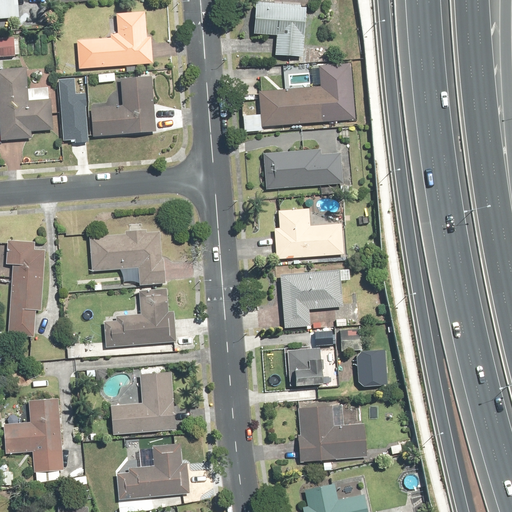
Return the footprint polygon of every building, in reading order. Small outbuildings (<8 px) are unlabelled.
[(0,0),(0,19),(22,19),(21,0),(0,0)] [(311,3),(264,0),(257,0),(255,34),(278,35),(277,54),(307,56),(311,3)] [(79,38),(81,69),(158,64),(156,35),(149,35),(148,9),(118,10),(119,35),(79,38)] [(0,35),(0,56),(18,56),(18,35),(0,35)] [(321,84),(260,88),(262,124),(356,117),(352,62),(320,64),(321,84)] [(29,66),(0,66),(0,139),(33,138),(33,130),(55,129),(54,97),(30,98),(29,66)] [(92,106),(95,136),(159,131),(155,73),(121,76),(123,104),(92,106)] [(60,77),(64,138),(75,137),(75,141),(88,140),(85,91),(75,92),(74,76),(60,77)] [(343,147),(265,151),(268,189),(345,185),(343,147)] [(276,226),(278,258),(348,254),(345,221),(313,223),(312,206),(279,208),(280,226),(276,226)] [(163,227),(91,233),(94,270),(138,267),(140,284),(168,282),(163,227)] [(45,239),(7,238),(6,264),(14,265),(11,335),(42,336),(45,239)] [(344,266),(281,270),(284,327),(314,325),(312,307),(346,305),(344,266)] [(371,266),(363,267),(366,285),(374,284),(371,266)] [(104,315),(106,347),(176,342),(172,288),(141,290),(143,312),(104,315)] [(362,326),(340,327),(341,349),(363,348),(362,326)] [(329,343),(287,346),(289,386),(331,383),(329,343)] [(360,350),(357,355),(358,380),(364,384),(387,382),(384,348),(360,350)] [(111,403),(113,434),(179,428),(175,368),(141,371),(144,400),(111,403)] [(66,469),(62,394),(31,395),(32,420),(5,421),(7,454),(33,452),(34,471),(66,469)] [(345,402),(298,404),(301,459),(370,456),(368,420),(346,421),(345,402)] [(117,467),(120,499),(191,493),(186,440),(140,445),(142,464),(117,467)] [(303,504),(305,511),(374,511),(369,488),(342,494),(339,480),(305,488),(308,503),(303,504)]
